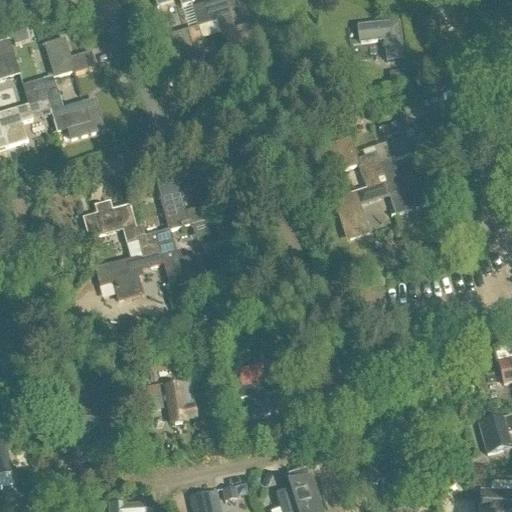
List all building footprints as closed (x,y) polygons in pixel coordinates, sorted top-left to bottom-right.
[(151,0),(152,2),(153,1),(154,2),(152,2),(153,4),(154,3),(156,9),(178,2),(181,11),(191,8),(188,0),(151,0)] [(192,12),(198,32),(217,26),(211,7),(192,12)] [(358,31),(360,48),(383,45),(386,66),(402,64),(398,27),(358,31)] [(253,29),(234,35),(221,39),(227,58),(259,48),(253,29)] [(178,73),(181,81),(200,75),(198,66),(195,67),(189,50),(202,46),(197,32),(166,41),(176,73),(178,73)] [(24,36),(11,40),(14,50),(27,46),(24,36)] [(0,82),(17,78),(6,43),(0,44),(0,82)] [(44,50),(54,83),(73,77),(69,64),(64,44),(44,50)] [(511,63),(511,44),(497,59),(506,69),(511,63)] [(69,64),(73,77),(73,79),(94,72),(89,58),(69,64)] [(47,106),(56,138),(89,128),(83,109),(60,115),(55,97),(51,83),(22,92),(27,111),(47,106)] [(19,129),(15,115),(0,119),(0,154),(5,153),(24,147),(19,129)] [(381,133),(391,165),(393,165),(430,154),(426,140),(407,145),(401,127),(381,133)] [(344,175),(359,171),(357,164),(351,143),(318,153),(324,174),(342,168),(344,175)] [(366,194),(365,194),(366,195),(386,189),(383,178),(375,181),(371,182),(369,177),(373,176),(371,170),(379,168),(377,159),(357,164),(359,171),(366,194)] [(386,189),(389,199),(388,199),(388,201),(394,221),(428,211),(422,189),(402,195),(393,165),(391,165),(379,168),(371,170),(373,176),(369,177),(371,182),(375,181),(383,178),(386,189)] [(346,237),(349,244),(369,238),(366,230),(365,230),(360,213),(363,212),(362,209),(388,201),(388,199),(389,199),(386,189),(366,195),(365,194),(334,203),(344,238),(346,237)] [(160,203),(169,236),(188,231),(204,227),(201,213),(185,217),(179,198),(160,203)] [(126,249),(137,246),(134,233),(128,212),(111,216),(109,208),(95,212),(97,220),(83,224),(88,243),(122,234),(126,249)] [(317,218),(309,221),(312,230),(320,228),(317,218)] [(137,246),(142,263),(154,260),(152,255),(148,256),(147,252),(159,248),(157,239),(144,242),(141,232),(134,233),(137,246)] [(161,259),(163,266),(167,283),(161,285),(163,292),(202,282),(197,262),(177,268),(169,236),(157,239),(159,248),(162,258),(161,259)] [(112,281),(118,305),(138,299),(133,281),(140,279),(137,270),(158,264),(159,267),(163,266),(161,259),(162,258),(159,248),(147,252),(148,256),(152,255),(154,260),(142,263),(109,272),(109,271),(96,275),(99,285),(112,281)] [(511,346),(492,351),(492,352),(494,361),(497,360),(503,389),(511,387),(511,346)] [(323,371),(327,407),(349,405),(345,369),(344,369),(343,363),(326,365),(326,371),(323,371)] [(249,402),(253,423),(270,420),(266,399),(274,397),(272,387),(264,389),(263,383),(260,383),(258,371),(247,374),(249,385),(246,386),(247,392),(239,394),(240,404),(249,402)] [(165,391),(171,429),(186,427),(185,424),(196,422),(194,411),(190,387),(179,389),(165,391)] [(145,392),(148,406),(161,403),(158,390),(145,392)] [(111,419),(79,413),(69,464),(84,467),(91,431),(108,434),(111,419)] [(511,453),(507,438),(511,437),(511,424),(511,420),(478,429),(486,460),(511,453)] [(0,490),(12,488),(10,478),(12,478),(5,448),(0,448),(0,490)] [(381,485),(382,489),(410,482),(408,474),(401,476),(398,463),(365,471),(369,488),(381,485)] [(291,494),(275,499),(279,511),(317,511),(308,482),(290,488),(291,494)] [(479,511),(511,511),(511,487),(493,487),(490,489),(490,497),(480,496),(479,511)] [(222,495),(225,506),(236,504),(234,492),(222,495)] [(219,511),(216,496),(190,502),(192,511),(219,511)]
